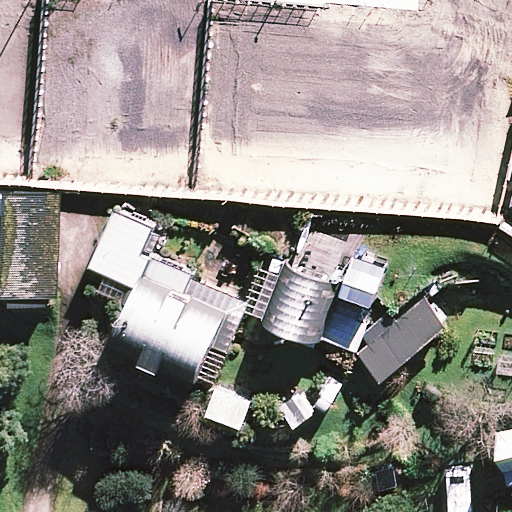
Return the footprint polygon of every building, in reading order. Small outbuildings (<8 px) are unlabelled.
[(153,47),(87,42),(78,163),(173,170),(180,74),(151,72),(153,47)] [(0,155),(13,157),(20,61),(0,59),(0,155)] [(314,64),(250,59),(242,182),(338,188),(344,91),(313,89),(314,64)] [(460,211),(468,92),(395,87),(388,206),(460,211)] [(62,207),(8,205),(4,297),(58,299),(62,207)] [(116,344),(146,356),(140,369),(164,378),(169,365),(200,378),(235,294),(154,262),(167,231),(116,210),(92,268),(139,288),(116,344)] [(353,247),(302,230),(270,323),(357,353),(366,329),(330,317),(353,247)] [(386,271),(355,260),(342,297),(373,309),(386,271)] [(445,329),(422,302),(380,339),(404,366),(445,329)]
